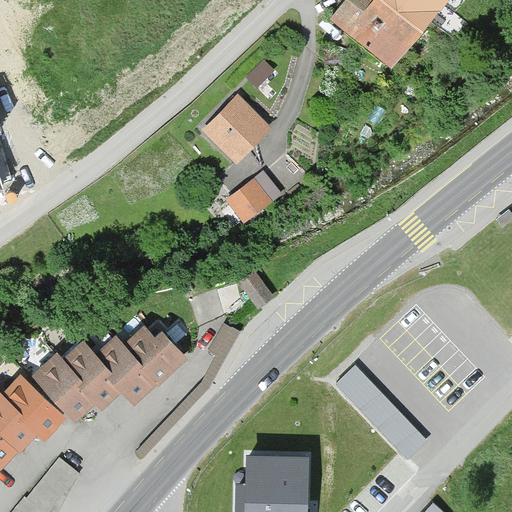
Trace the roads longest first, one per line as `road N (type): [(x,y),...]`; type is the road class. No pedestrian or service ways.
road 1 (secondary): [(511,153),(347,289),(129,511)]
road 2 (residential): [(0,229),(71,186),(291,0)]
